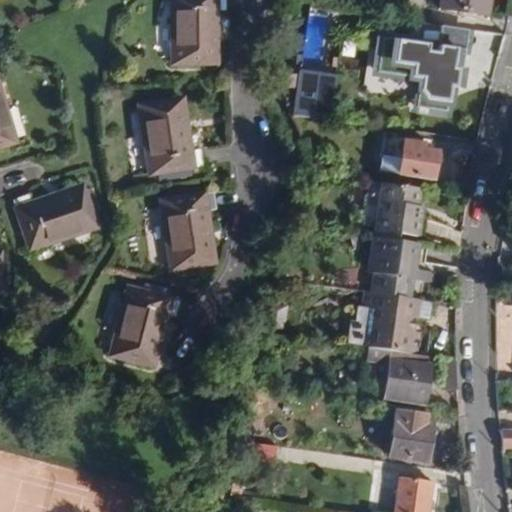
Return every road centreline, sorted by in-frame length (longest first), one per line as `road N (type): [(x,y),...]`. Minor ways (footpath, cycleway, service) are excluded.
road 1 (residential): [(490,511),(479,416),(481,256),(511,119)]
road 2 (residential): [(264,0),(245,98),(254,209),(235,276),(192,341)]
